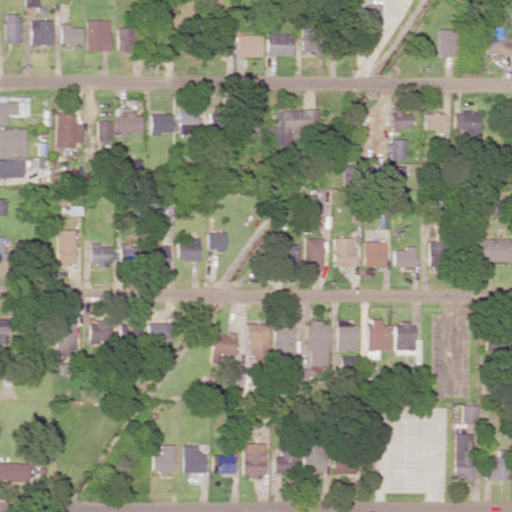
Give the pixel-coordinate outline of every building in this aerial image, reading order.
[(379,28),(380,5),(362,4),(361,28),(379,28)] [(2,43),(17,43),(17,14),(2,13),(2,43)] [(49,19),(27,20),(28,45),(50,44),(49,19)] [(107,19),(83,19),(84,50),(108,50),(107,19)] [(146,22),(145,51),(162,52),(163,23),(146,22)] [(57,23),(58,45),(80,45),(79,27),(68,27),(68,23),(57,23)] [(511,25),(482,26),(483,51),(511,50),(511,25)] [(114,50),(139,51),(140,28),(115,27),(114,50)] [(291,56),(291,34),(277,33),(278,27),(266,27),(265,55),(291,56)] [(437,54),(453,53),(452,28),(436,29),(437,54)] [(261,35),(235,34),(235,56),(260,56),(261,35)] [(300,50),(314,50),(314,37),(300,36),(300,50)] [(288,144),(288,126),(315,126),(315,110),(270,110),(270,131),(272,131),(272,144),(288,144)] [(256,112),(235,111),(235,139),(248,139),(248,130),(256,130),(256,112)] [(410,128),(410,111),(390,111),(389,128),(410,128)] [(80,123),(73,122),(74,113),(54,112),(53,146),(72,147),(73,142),(80,143),(80,123)] [(206,128),(222,128),(222,113),(206,112),(206,128)] [(452,112),(452,134),(478,134),(478,112),(452,112)] [(140,133),(139,113),(112,114),(112,134),(140,133)] [(170,131),(170,113),(148,114),(148,135),(157,135),(157,132),(170,131)] [(442,113),(422,114),(422,131),(442,131),(442,113)] [(96,120),(97,140),(109,139),(108,120),(96,120)] [(355,185),(357,138),(341,137),(339,184),(355,185)] [(388,159),(403,160),(404,139),(388,139),(388,159)] [(47,143),(29,142),(29,155),(47,155),(47,143)] [(20,159),(0,159),(0,177),(20,177),(20,159)] [(403,187),(403,166),(388,165),(387,186),(403,187)] [(497,216),(498,191),(484,191),(483,216),(497,216)] [(54,263),(73,263),(73,229),(55,229),(54,263)] [(222,232),(204,232),(205,250),(222,249),(222,232)] [(511,238),(479,238),(479,233),(470,233),(470,260),(511,261),(511,238)] [(332,258),(350,257),(349,236),(331,237),(332,258)] [(196,259),(196,238),(187,238),(187,241),(175,241),(174,259),(196,259)] [(321,270),(321,238),(302,238),(302,270),(321,270)] [(382,241),(363,241),(363,256),(383,255),(382,241)] [(440,241),(426,242),(426,263),(441,262),(440,241)] [(109,263),(109,245),(88,244),(87,263),(109,263)] [(298,244),(279,244),(279,264),(297,265),(298,244)] [(413,266),(413,244),(403,244),(403,249),(391,249),(391,266),(413,266)] [(166,267),(166,245),(155,245),(155,248),(146,248),(146,267),(166,267)] [(306,321),(305,364),(325,365),(326,321),(306,321)] [(355,349),(356,321),(334,321),(333,349),(355,349)] [(386,325),(379,325),(379,321),(363,321),(363,349),(386,349),(386,325)] [(170,322),(145,322),(146,340),(170,340),(170,322)] [(418,339),(412,339),(412,322),(392,322),(392,354),(412,354),(412,363),(418,363),(418,339)] [(54,355),(73,355),(72,323),(53,324),(54,355)] [(116,324),(117,339),(136,338),(136,323),(116,324)] [(244,323),(244,356),(263,356),(263,323),(244,323)] [(87,342),(108,341),(107,324),(86,325),(87,342)] [(271,356),(292,355),(292,324),(270,324),(271,356)] [(232,354),(233,334),(210,333),(209,362),(217,363),(217,354),(232,354)] [(511,348),(511,333),(501,333),(500,348),(511,348)] [(475,404),(459,405),(459,423),(475,422),(475,404)] [(471,479),(471,433),(451,433),(452,479),(471,479)] [(263,443),(240,442),(239,475),(262,475),(263,443)] [(149,455),(149,472),(171,472),(171,444),(157,445),(158,455),(149,455)] [(323,472),(323,444),(300,444),(300,473),(323,472)] [(202,471),(202,453),(194,453),(194,445),(179,445),(179,472),(202,471)] [(271,472),(294,471),(293,448),(278,448),(278,455),(271,456),(271,472)] [(506,479),(506,449),(496,450),(496,457),(483,457),(483,479),(506,479)] [(232,472),(232,453),(209,454),(210,472),(232,472)] [(355,473),(356,458),(330,457),(329,472),(355,473)]
